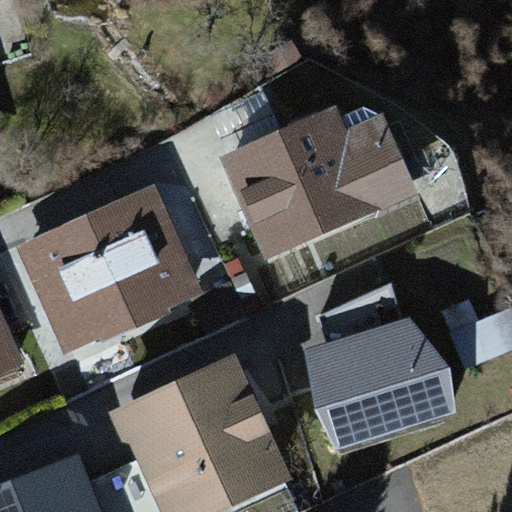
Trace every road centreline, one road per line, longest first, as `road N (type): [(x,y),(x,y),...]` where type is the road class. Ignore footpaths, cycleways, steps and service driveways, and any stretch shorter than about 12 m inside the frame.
road 1 (residential): [(0,235),(153,170)]
road 2 (residential): [(0,460),(127,397)]
